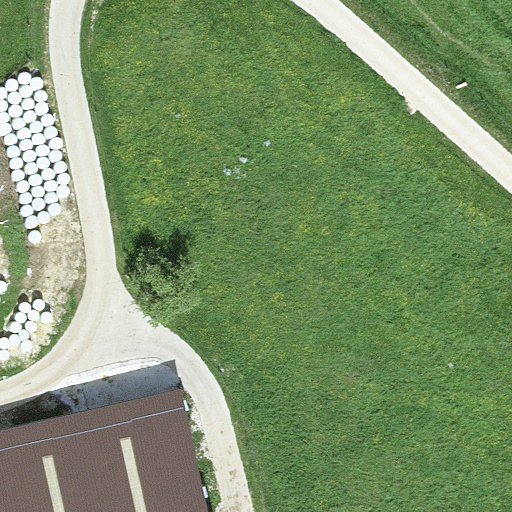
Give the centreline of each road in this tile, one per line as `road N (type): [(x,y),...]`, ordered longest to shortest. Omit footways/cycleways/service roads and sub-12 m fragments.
road 1 (unclassified): [(0,385),(40,374),(105,304),(107,265),(59,37),(62,0)]
road 2 (track): [(105,304),(199,356),(236,445),(250,511)]
road 3 (unclassified): [(309,0),(511,173)]
